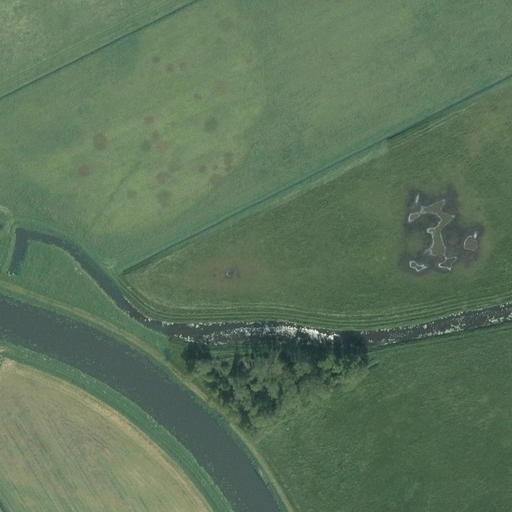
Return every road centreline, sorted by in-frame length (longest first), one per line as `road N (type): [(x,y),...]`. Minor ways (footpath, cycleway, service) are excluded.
road 1 (track): [(0,250),(8,225),(66,236),(140,306),(181,319),(287,317),(355,326),(511,293)]
road 2 (track): [(288,511),(219,413),(162,364),(96,326),(0,290)]
road 3 (track): [(0,352),(93,388),(160,437),(221,511)]
